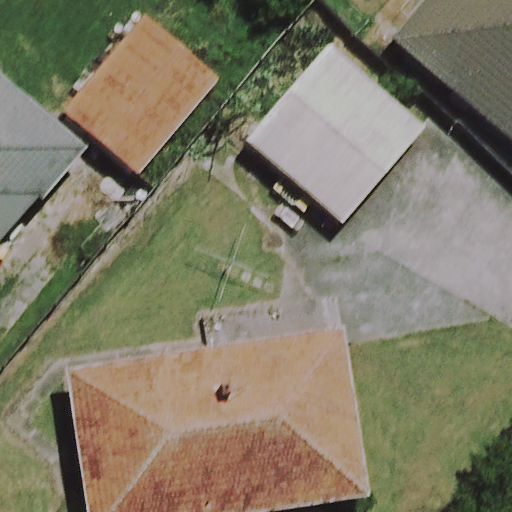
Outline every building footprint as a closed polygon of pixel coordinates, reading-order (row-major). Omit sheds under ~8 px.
[(511,0),(431,0),(384,55),(511,164),(511,0)] [(203,98),(123,32),(48,122),(129,188),(203,98)] [(409,147),(313,63),(234,153),(330,237),(409,147)] [(0,244),(66,169),(0,111),(0,244)] [(351,511),(326,349),(51,392),(70,511),(351,511)]
